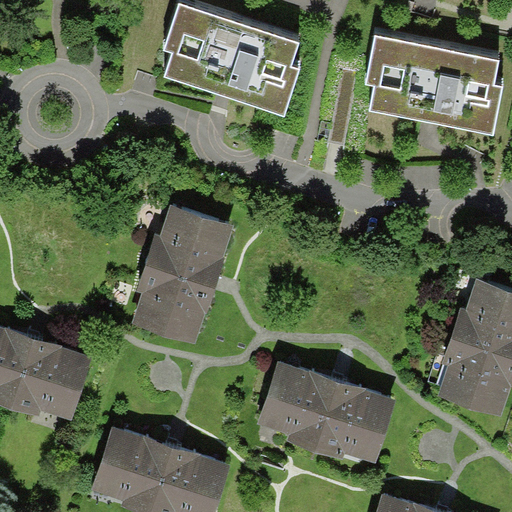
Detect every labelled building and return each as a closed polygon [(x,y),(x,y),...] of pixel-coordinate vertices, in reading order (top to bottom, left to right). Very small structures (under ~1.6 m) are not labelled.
[(299,32),(203,0),(174,0),(162,39),(173,43),(165,66),(284,106),(300,58),(291,55),(299,32)] [(500,49),(374,28),(365,76),(373,77),(369,102),(495,124),(503,76),(496,74),(500,49)] [(229,215),(163,193),(124,309),(190,330),(229,215)] [(511,372),(511,288),(465,274),(431,382),(502,404),(511,372)] [(88,352),(0,324),(0,397),(68,418),(88,352)] [(392,397),(273,360),(255,418),(374,455),(392,397)] [(210,511),(228,458),(106,419),(84,487),(164,511),(210,511)] [(452,511),(377,489),(369,511),(452,511)]
